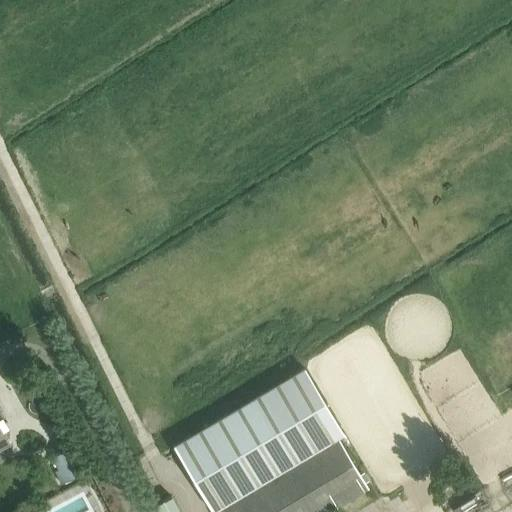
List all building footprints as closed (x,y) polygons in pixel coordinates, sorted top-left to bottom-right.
[(304,368),(174,446),(213,511),(337,438),(344,434),(304,368)] [(3,420),(0,421),(0,431),(1,434),(9,430),(3,420)] [(213,511),(328,511),(368,489),(337,438),(213,511)] [(73,449),(54,459),(60,471),(57,473),(64,487),(86,476),(73,449)] [(179,511),(172,496),(155,505),(159,511),(179,511)]
